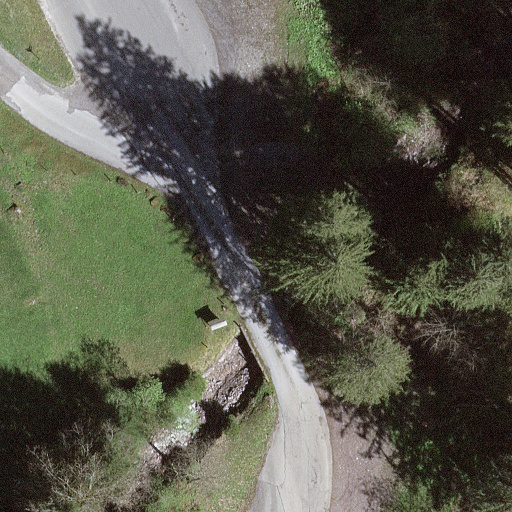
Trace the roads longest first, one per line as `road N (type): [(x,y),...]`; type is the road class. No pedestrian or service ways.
road 1 (tertiary): [(66,0),(257,307),(286,376),(297,448),(284,511)]
road 2 (track): [(0,69),(51,115),(102,133),(147,128)]
